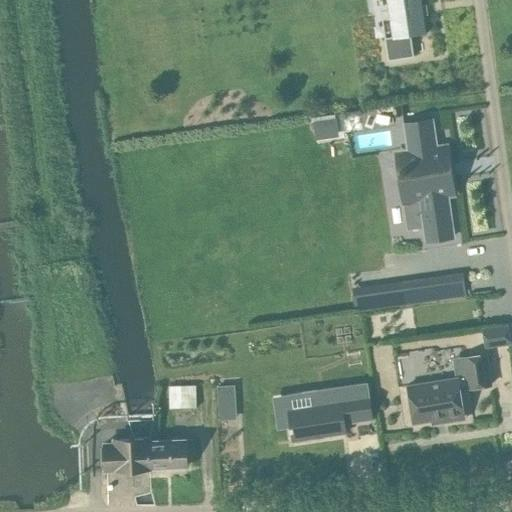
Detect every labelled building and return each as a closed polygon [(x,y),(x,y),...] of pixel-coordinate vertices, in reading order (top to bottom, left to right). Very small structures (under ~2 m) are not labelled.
[(387,0),(393,37),(385,38),(388,60),(413,56),(410,34),(425,32),(420,0),(387,0)] [(406,149),(394,151),(401,202),(418,199),(424,242),(453,239),(447,194),(455,193),(449,144),(437,145),(433,118),(402,122),(406,149)] [(321,120),(313,121),(315,140),(324,139),(321,120)] [(415,282),(419,304),(465,297),(462,275),(415,282)] [(415,279),(399,281),(403,306),(419,304),(415,282),(415,279)] [(399,281),(386,283),(390,308),(403,306),(399,281)] [(508,324),(482,328),(485,347),(511,343),(508,324)] [(466,376),(408,385),(414,423),(469,414),(464,388),(492,384),(487,354),(463,358),(466,376)] [(169,386),(170,408),(197,407),(196,385),(169,386)] [(235,385),(217,386),(217,389),(218,402),(235,401),(235,388),(235,385)] [(341,401),(290,408),(295,441),(345,434),(344,423),(372,419),(368,387),(339,391),(341,401)] [(114,442),(104,442),(105,470),(151,469),(151,468),(187,467),(187,439),(152,440),(152,437),(141,437),(133,438),(114,438),(114,442)]
